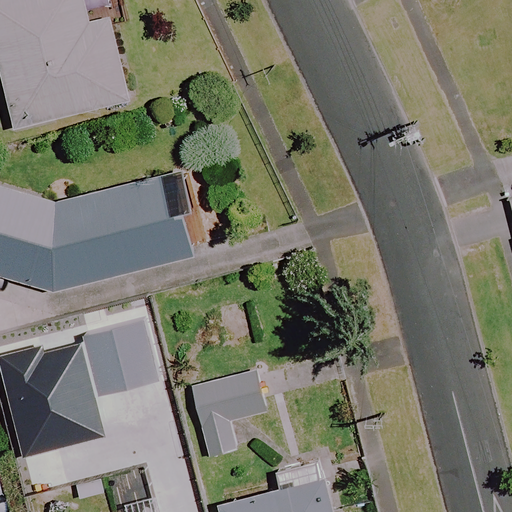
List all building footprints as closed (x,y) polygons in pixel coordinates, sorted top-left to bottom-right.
[(0,0),(0,75),(14,129),(128,99),(106,16),(88,21),(82,0),(0,0)] [(511,198),(511,156),(494,160),(502,201),(511,198)] [(196,247),(177,165),(60,192),(0,173),(0,266),(61,283),(196,247)] [(260,415),(251,369),(189,382),(205,454),(234,448),(228,421),(260,415)] [(156,379),(112,389),(127,455),(132,475),(176,465),(156,379)] [(275,472),(279,487),(253,493),(216,503),(218,511),(333,511),(320,460),(275,472)]
